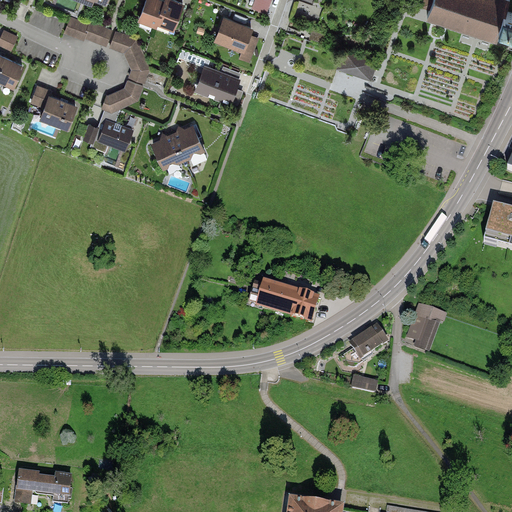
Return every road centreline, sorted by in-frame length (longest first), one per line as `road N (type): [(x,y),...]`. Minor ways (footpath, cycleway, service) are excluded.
road 1 (secondary): [(0,364),(233,366),(309,346),(368,309),(412,268),(511,104)]
road 2 (residential): [(240,118),(282,0)]
